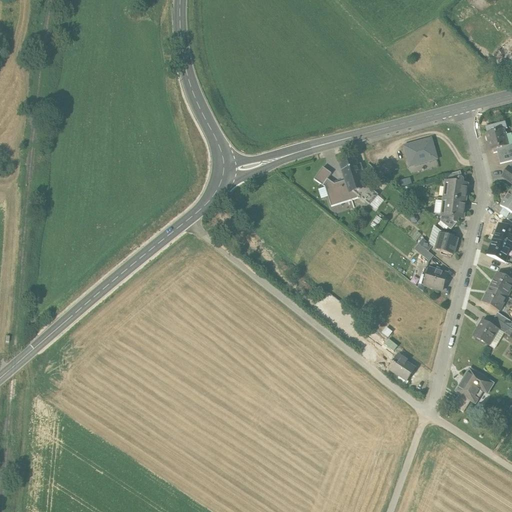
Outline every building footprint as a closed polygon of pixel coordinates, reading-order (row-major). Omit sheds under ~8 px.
[(503,130),(485,135),(489,152),(492,151),(511,145),(511,142),(510,134),(505,136),(503,130)] [(430,140),(404,148),(410,167),(436,160),(430,140)] [(511,145),(492,151),(492,154),(496,154),(499,165),(511,161),(511,145)] [(357,161),(341,166),(346,181),(335,185),(328,180),(325,188),(331,207),(360,198),(352,192),(365,187),(357,161)] [(332,174),(323,168),(314,180),(325,188),(328,180),(332,174)] [(511,171),(510,170),(509,170),(508,170),(507,170),(507,171),(502,178),(511,185),(511,187),(510,192),(511,193),(511,171)] [(460,172),(446,176),(446,183),(448,183),(448,182),(457,183),(458,180),(460,179),(462,179),(460,172)] [(457,183),(448,182),(448,183),(446,200),(465,203),(467,188),(466,188),(467,184),(464,184),(464,181),(462,179),(460,179),(458,180),(457,183)] [(378,196),(366,186),(365,187),(352,192),(360,198),(370,206),(378,196)] [(511,193),(510,192),(499,207),(509,213),(510,214),(511,215),(511,193)] [(465,203),(446,200),(444,217),(444,218),(453,219),(453,222),(454,224),(456,224),(457,224),(459,223),(459,220),(462,220),(463,217),(465,203)] [(453,219),(444,218),(444,217),(441,217),(440,223),(451,231),(456,224),(454,224),(453,222),(453,219)] [(511,230),(499,226),(493,241),(507,247),(510,239),(511,239),(511,230)] [(458,240),(440,235),(438,243),(440,244),(438,252),(453,256),(458,240)] [(432,248),(423,241),(419,246),(428,253),(432,248)] [(507,247),(493,241),(487,257),(504,263),(507,255),(504,254),(507,247)] [(428,253),(419,246),(415,251),(429,262),(433,257),(428,253)] [(494,275),(489,273),(490,270),(479,267),(470,291),(477,293),(477,291),(487,294),(494,275)] [(447,275),(427,269),(424,278),(427,279),(425,287),(442,292),(447,275)] [(511,284),(511,281),(497,274),(490,289),(503,296),(507,288),(510,289),(511,284)] [(503,296),(490,289),(482,303),(498,312),(502,304),(500,303),(503,296)] [(507,320),(497,314),(494,319),(504,325),(507,320)] [(504,325),(494,319),(490,325),(497,330),(505,335),(509,328),(504,325)] [(482,321),(473,338),(488,347),(497,330),(490,325),(482,321)] [(389,337),(392,332),(386,328),(383,333),(389,337)] [(398,347),(389,340),(385,345),(394,352),(398,347)] [(408,362),(399,356),(390,370),(407,381),(416,369),(407,363),(408,362)] [(493,385),(469,371),(456,392),(471,401),(475,404),(484,391),(487,393),(493,385)] [(471,401),(460,394),(456,400),(467,407),(471,401)] [(467,407),(456,400),(452,406),(463,413),(467,407)]
